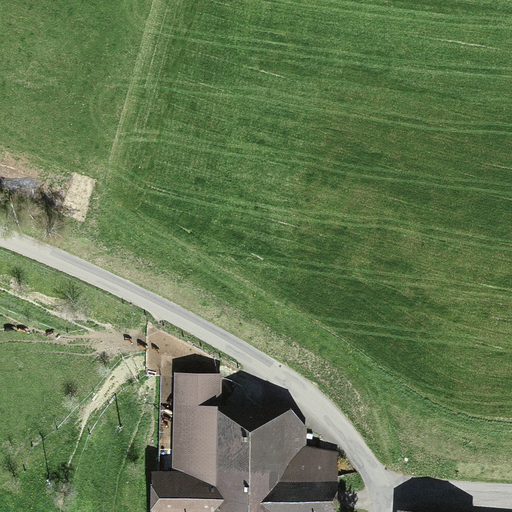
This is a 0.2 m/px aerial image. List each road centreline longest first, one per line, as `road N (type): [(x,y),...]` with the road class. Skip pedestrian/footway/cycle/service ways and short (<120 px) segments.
road 1 (unclassified): [(0,233),(260,362),(349,440),(376,484)]
road 2 (unclassified): [(511,496),(376,484)]
